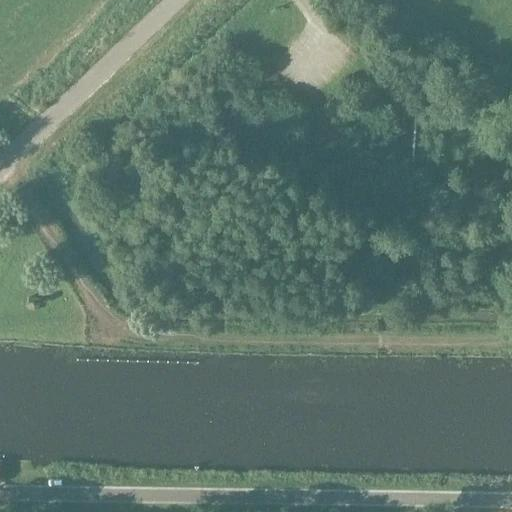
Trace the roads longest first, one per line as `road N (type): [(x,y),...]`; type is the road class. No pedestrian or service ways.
road 1 (unclassified): [(511,502),(0,493)]
road 2 (tertiary): [(0,164),(174,0)]
